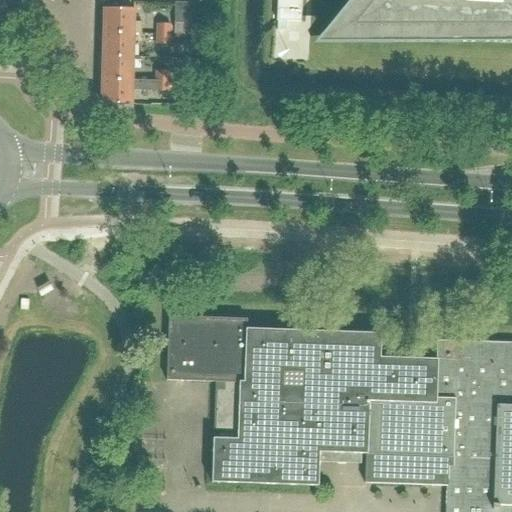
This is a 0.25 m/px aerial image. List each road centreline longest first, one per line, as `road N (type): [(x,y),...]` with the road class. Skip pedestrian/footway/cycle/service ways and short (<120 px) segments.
road 1 (secondary): [(3,187),(511,217)]
road 2 (secondary): [(511,183),(7,149)]
